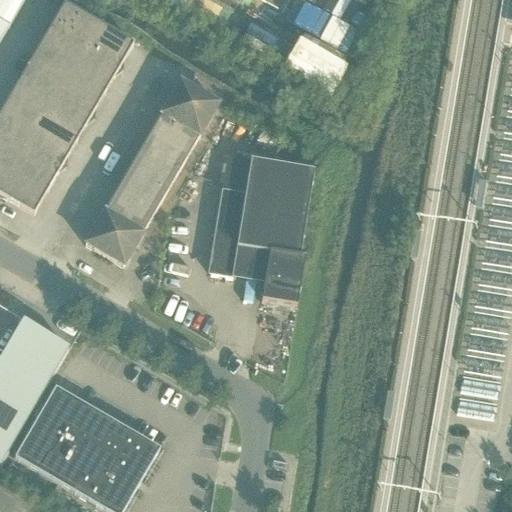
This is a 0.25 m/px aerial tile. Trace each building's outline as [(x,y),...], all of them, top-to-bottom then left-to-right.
[(0,0),(0,24),(9,29),(26,0),(0,0)] [(84,52),(99,27),(64,7),(50,32),(84,52)] [(345,7),(335,26),(355,36),(365,17),(345,7)] [(0,44),(9,29),(0,24),(0,44)] [(119,72),(134,47),(99,27),(84,52),(119,72)] [(70,76),(84,52),(50,32),(36,56),(70,76)] [(337,34),(319,65),(337,75),(352,49),(342,43),(345,38),(337,34)] [(105,96),(119,72),(84,52),(70,76),(105,96)] [(56,100),(70,76),(36,56),(21,80),(56,100)] [(91,120),(105,96),(70,76),(56,100),(91,120)] [(42,124),(56,100),(21,80),(7,104),(42,124)] [(199,140),(218,108),(180,86),(161,118),(199,140)] [(76,145),(91,120),(56,100),(42,124),(76,145)] [(0,132),(28,149),(42,124),(7,104),(0,116),(0,132)] [(180,173),(199,140),(161,118),(142,151),(180,173)] [(62,169),(76,145),(42,124),(28,149),(62,169)] [(0,164),(14,173),(28,149),(0,132),(0,164)] [(48,193),(62,169),(28,149),(14,173),(48,193)] [(161,205),(180,173),(142,151),(123,183),(161,205)] [(224,193),(210,278),(232,282),(233,277),(265,282),(261,305),(296,311),(305,261),(301,261),(314,174),(250,164),(230,161),(224,193)] [(0,195),(14,173),(0,164),(0,195)] [(0,198),(34,218),(48,193),(14,173),(0,195),(0,198)] [(142,238),(161,205),(123,183),(104,216),(142,238)] [(485,185),(484,185),(479,213),(481,213),(486,214),(491,186),(485,185)] [(123,270),(142,238),(104,216),(86,248),(123,270)] [(416,236),(415,236),(410,264),(412,264),(416,265),(418,265),(422,237),(421,237),(416,236)] [(212,326),(220,307),(212,303),(203,323),(212,326)] [(0,468),(0,469),(69,352),(23,325),(0,363),(0,468)] [(101,511),(124,511),(159,453),(55,392),(15,461),(101,511)] [(390,397),(389,397),(384,425),(385,425),(390,426),(391,426),(396,398),(394,398),(390,397)]
